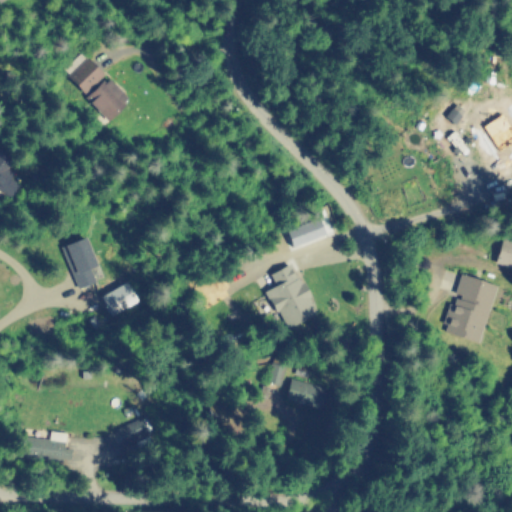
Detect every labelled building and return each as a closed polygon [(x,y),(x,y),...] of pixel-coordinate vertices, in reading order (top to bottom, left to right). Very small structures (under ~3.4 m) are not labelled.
[(83,86),(80,89),(64,71),(82,55),(98,73),(83,86)] [(108,78),(126,97),(105,116),(85,95),(94,86),(96,89),(108,78)] [(12,174),(0,186),(0,146),(11,156),(3,165),(12,174)] [(291,247),(285,232),(318,219),(324,234),(291,247)] [(511,241),(511,265),(495,260),(503,238),(511,241)] [(89,267),(94,279),(77,285),(72,274),(61,248),(82,239),(93,265),(89,267)] [(312,307),(288,325),(263,292),(275,283),(270,276),(286,264),(310,298),(307,300),(312,307)] [(495,287),(476,339),(441,326),(451,299),(456,301),(459,292),(454,290),(460,274),(495,287)] [(133,300),(109,312),(96,292),(121,278),(133,300)] [(283,362),(279,383),(264,381),(268,359),(283,362)] [(324,389),(318,408),(285,397),(291,378),(324,389)] [(226,405),(221,427),(202,423),(207,401),(226,405)] [(121,444),(147,434),(141,418),(115,427),(121,444)] [(61,458),(60,463),(21,453),(25,435),(64,445),(61,458)]
